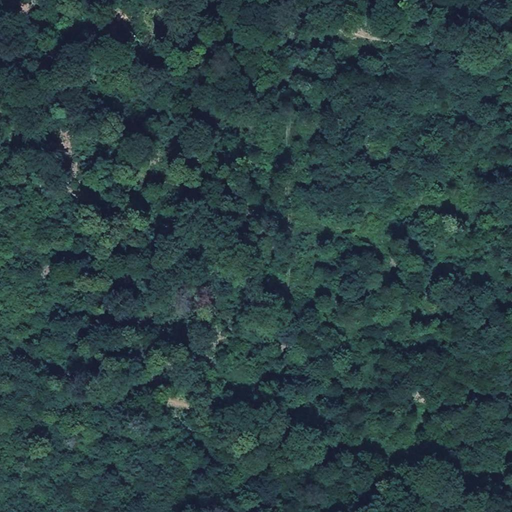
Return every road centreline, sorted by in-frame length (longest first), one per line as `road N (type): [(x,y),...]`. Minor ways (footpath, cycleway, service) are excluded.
road 1 (track): [(291,0),(297,29),(282,383),(297,511)]
road 2 (track): [(511,356),(496,511)]
